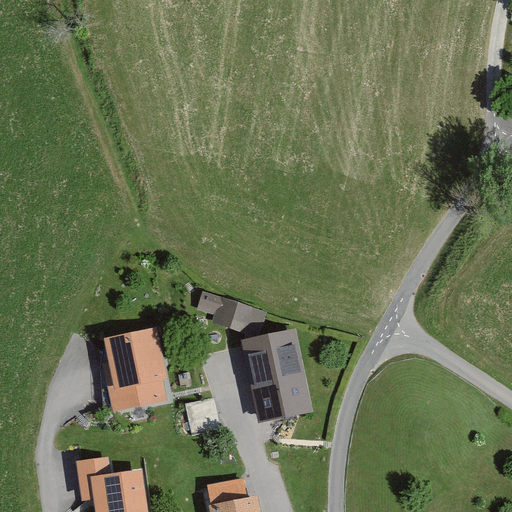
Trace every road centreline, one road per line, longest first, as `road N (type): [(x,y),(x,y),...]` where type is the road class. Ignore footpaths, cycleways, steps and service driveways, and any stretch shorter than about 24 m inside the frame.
road 1 (unclassified): [(511,140),(495,150),(360,375),(339,448),(337,511)]
road 2 (track): [(495,150),(493,89),(505,0)]
